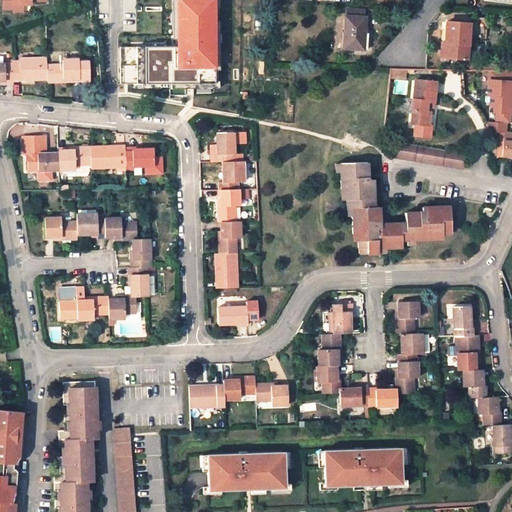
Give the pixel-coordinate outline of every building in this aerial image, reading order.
[(46,0),(2,0),(3,8),(18,9),(18,4),(35,4),(35,1),(47,1),(46,0)] [(217,0),(179,0),(180,47),(147,48),(148,82),(218,81),(217,0)] [(364,10),(349,9),(348,16),(347,16),(344,48),(363,49),(365,17),(364,17),(364,10)] [(468,23),(447,22),(445,57),(466,58),(468,23)] [(12,62),(12,80),(47,80),(47,66),(47,59),(20,59),(20,62),(12,62)] [(0,79),(4,80),(4,82),(13,82),(12,80),(12,62),(0,61),(0,79)] [(47,66),(47,80),(47,82),(63,83),(63,80),(90,80),(89,61),(63,61),(63,66),(47,66)] [(391,68),(390,79),(406,80),(407,68),(391,68)] [(488,78),(487,94),(490,94),(511,96),(511,81),(511,68),(490,68),(489,78),(488,78)] [(436,82),(416,80),(411,122),(429,124),(430,107),(427,107),(428,101),(434,101),(436,82)] [(497,112),(496,122),(506,123),(509,123),(511,96),(490,94),(490,106),(494,106),(493,112),(497,112)] [(496,122),(486,121),(488,128),(488,132),(503,133),(502,155),(511,155),(511,132),(505,133),(506,123),(496,122)] [(216,160),(224,160),(244,159),(244,150),(235,151),(234,131),(217,131),(218,142),(218,151),(216,151),(216,160)] [(247,144),(246,131),(235,132),(236,145),(247,144)] [(463,168),(465,153),(395,141),(393,156),(463,168)] [(125,165),(125,146),(125,145),(89,146),(90,165),(90,169),(117,168),(117,165),(125,165)] [(58,154),(58,171),(75,170),(75,165),(90,165),(89,146),(74,147),(74,149),(58,150),(58,154)] [(133,146),(125,146),(125,165),(145,164),(154,164),(154,157),(154,149),(133,149),(133,146)] [(58,171),(58,154),(36,154),(36,152),(26,153),(26,161),(27,161),(28,171),(58,171)] [(154,164),(145,164),(145,173),(162,173),(162,157),(154,157),(154,164)] [(224,160),(224,170),(227,170),(228,181),(224,181),(219,181),(220,188),(239,187),(239,180),(245,180),(244,159),(224,160)] [(385,253),(385,249),(385,239),(381,238),(380,225),(379,207),(375,208),(373,179),(368,179),(367,163),(338,164),(338,173),(338,188),(344,188),(344,201),(345,209),(350,209),(351,217),(352,236),(356,236),(357,250),(365,250),(365,255),(385,253)] [(239,204),(239,187),(220,188),(220,204),(217,204),(217,220),(220,220),(235,220),(234,204),(239,204)] [(432,235),(442,234),(450,234),(449,206),(424,207),(424,212),(406,213),(406,224),(390,225),(391,249),(401,249),(401,242),(405,242),(414,241),(432,240),(432,235)] [(76,235),(86,235),(86,231),(96,231),(96,235),(96,237),(104,237),(104,219),(96,219),(96,213),(75,213),(75,221),(76,235)] [(76,235),(75,221),(59,221),(59,218),(42,218),(43,238),(59,237),(59,239),(76,239),(76,235)] [(104,219),(104,237),(121,236),(121,238),(130,238),(136,238),(135,222),(120,222),(120,218),(104,219)] [(218,252),(235,251),(234,236),(239,235),(239,220),(235,220),(220,220),(220,236),(217,236),(218,252)] [(385,249),(391,249),(390,225),(380,225),(381,238),(385,239),(385,249)] [(147,237),(136,238),(130,238),(131,259),(129,259),(130,267),(145,267),(148,267),(147,237)] [(236,286),(235,251),(218,252),(214,252),(215,287),(236,286)] [(146,295),(146,294),(145,275),(145,267),(130,267),(126,267),(126,274),(128,274),(129,295),(138,295),(146,295)] [(107,296),(90,296),(91,299),(82,299),(82,297),(82,287),(74,287),(74,300),(57,301),(58,318),(75,317),(75,319),(91,318),(91,313),(107,313),(107,298),(107,296)] [(57,288),(57,301),(74,300),(74,287),(57,288)] [(107,298),(107,313),(107,317),(123,317),(123,312),(138,312),(138,295),(129,295),(122,295),(107,298)] [(246,299),(246,304),(247,318),(257,318),(256,298),(246,299)] [(399,335),(414,335),(413,319),(418,319),(418,302),(399,303),(399,319),(397,319),(397,335),(399,335)] [(246,304),(216,305),(217,323),(238,323),(238,324),(247,323),(247,318),(246,304)] [(333,306),(334,335),(339,334),(349,334),(348,314),(349,314),(349,306),(333,306)] [(458,337),(471,337),(471,328),(469,328),(468,308),(451,309),(453,337),(458,337)] [(340,351),(339,334),(334,335),(323,335),(323,351),(318,351),(319,368),(337,367),(338,367),(338,351),(340,351)] [(400,364),(417,363),(417,356),(423,355),(422,335),(414,335),(399,335),(400,346),(403,346),(404,356),(400,356),(400,364)] [(462,371),(479,370),(477,336),(471,337),(458,337),(459,347),(456,347),(457,371),(462,371)] [(396,391),(396,395),(414,395),(413,380),(418,379),(417,363),(400,364),(397,364),(398,380),(396,380),(396,391)] [(337,367),(319,368),(316,368),(317,384),(322,384),(323,395),(340,394),(339,391),(339,383),(337,383),(337,367)] [(477,396),(486,395),(485,386),(483,386),(482,370),(479,370),(462,371),(463,387),(468,387),(469,396),(477,396)] [(223,388),(224,399),(239,399),(239,394),(255,394),(255,386),(254,378),(239,378),(239,381),(223,381),(223,388)] [(60,511),(59,482),(65,482),(64,441),(71,441),(69,390),(94,389),(94,382),(62,384),(63,409),(64,433),(57,434),(58,456),(59,474),(53,474),(54,509),(54,511),(60,511)] [(271,385),(255,386),(255,394),(255,402),(271,401),(271,407),(288,406),(287,387),(271,387),(271,385)] [(339,391),(340,394),(340,407),(368,405),(368,390),(368,387),(360,387),(360,390),(349,390),(339,391)] [(224,407),(224,399),(223,388),(188,389),(189,410),(215,410),(215,407),(224,407)] [(60,511),(85,511),(85,481),(91,480),(90,440),(96,440),(94,389),(69,390),(71,441),(64,441),(65,482),(59,482),(60,511)] [(376,390),(368,390),(368,405),(368,408),(397,407),(396,395),(396,391),(385,391),(376,392),(376,390)] [(494,422),(501,421),(500,410),(498,411),(497,394),(486,395),(477,396),(478,411),(483,412),(484,422),(494,422)] [(14,482),(17,479),(19,452),(21,434),(21,432),(17,427),(18,422),(22,422),(22,413),(0,413),(0,511),(13,511),(15,504),(9,503),(9,498),(10,498),(11,498),(12,497),(13,496),(13,495),(14,495),(14,493),(14,492),(14,491),(13,490),(12,490),(11,489),(10,489),(8,490),(8,482),(14,482)] [(501,421),(494,422),(496,451),(511,450),(511,441),(511,442),(510,421),(501,421)] [(120,511),(136,511),(131,443),(131,436),(130,430),(130,425),(114,426),(120,511)] [(329,449),(330,479),(341,479),(341,482),(362,482),(362,478),(373,478),(373,481),(390,481),(389,478),(403,477),(401,447),(366,448),(364,452),(359,452),(359,448),(329,449)] [(243,452),(212,453),(213,483),(224,483),(225,486),(245,485),(245,482),(256,481),(256,485),(273,484),(272,481),(286,481),(285,450),(249,451),(248,455),(243,455),(243,452)] [(15,504),(17,479),(14,482),(8,482),(8,490),(10,489),(11,489),(12,490),(13,490),(14,491),(14,492),(14,493),(14,495),(13,495),(13,496),(12,497),(11,498),(10,498),(9,498),(9,503),(15,504)]
